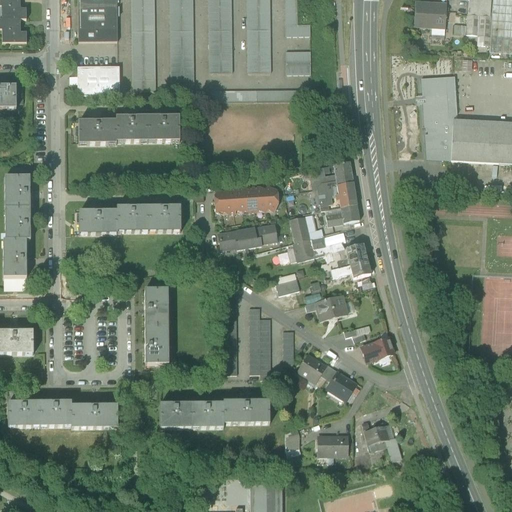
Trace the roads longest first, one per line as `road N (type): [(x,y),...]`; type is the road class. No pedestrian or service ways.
road 1 (secondary): [(368,0),(375,169),(395,285),(422,374)]
road 2 (residential): [(422,374),(373,378),(199,261),(200,219)]
road 3 (residential): [(53,64),(59,305)]
road 4 (secondary): [(422,374),(477,511)]
road 5 (residential): [(59,305),(61,382),(129,380)]
road 6 (residential): [(129,380),(127,303),(59,305)]
